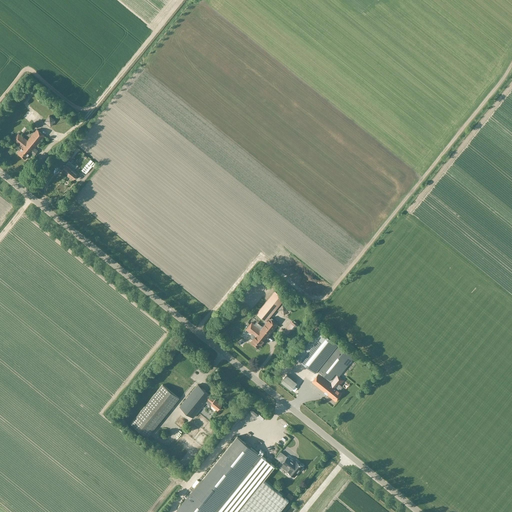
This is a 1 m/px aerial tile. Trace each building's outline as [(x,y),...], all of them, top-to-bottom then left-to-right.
[(24,102),(34,90),(28,86),(18,97),(24,102)] [(47,113),(56,119),(60,113),(51,107),(47,113)] [(51,126),(56,120),(50,115),(45,121),(51,126)] [(19,133),(13,140),(22,148),(18,153),(25,159),(30,153),(34,156),(38,150),(35,147),(45,136),(37,129),(28,141),(19,133)] [(70,159),(75,153),(71,150),(66,155),(70,159)] [(61,170),(67,175),(72,169),(75,166),(69,161),(66,164),(61,170)] [(92,166),(88,163),(82,170),(86,174),(92,166)] [(72,169),(67,175),(73,180),(78,174),(74,171),(78,165),(76,164),(75,166),(72,169)] [(278,324),(270,318),(269,318),(284,299),(275,291),(257,313),(267,321),(261,330),(252,322),(246,329),(251,334),(251,335),(250,335),(251,337),(251,338),(253,339),(251,342),(258,348),(278,324)] [(284,315),(289,309),(283,304),(278,310),(284,315)] [(289,338),(298,326),(292,321),(283,332),(289,338)] [(318,370),(339,344),(319,328),(296,356),(315,372),(317,369),(318,370)] [(344,380),(339,376),(355,357),(339,344),(318,370),(320,372),(312,382),(336,401),(342,393),(337,389),(344,380)] [(218,410),(222,404),(215,399),(214,400),(210,396),(211,396),(198,384),(180,406),(193,417),(206,402),(208,404),(210,404),(211,404),(218,410)] [(162,385),(131,424),(148,437),(179,398),(162,385)] [(178,429),(176,424),(173,424),(174,429),(177,428),(178,433),(182,432),(181,428),(178,429)] [(237,436),(177,510),(179,511),(216,511),(247,474),(261,456),(237,436)] [(274,466),(261,456),(216,511),(278,511),(288,500),(263,480),(274,466)] [(288,471),(295,477),(303,466),(296,461),(295,463),(287,457),(282,463),(290,469),(288,471)]
